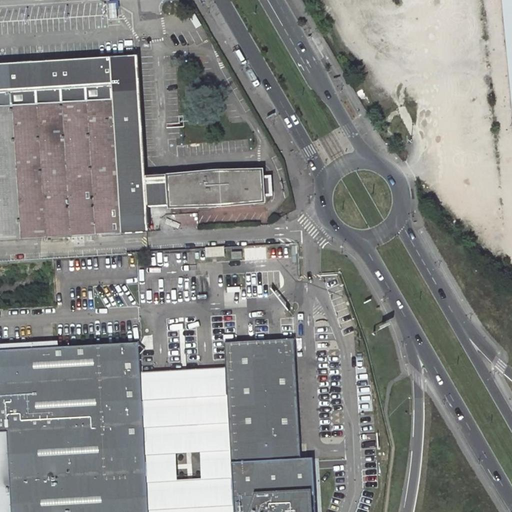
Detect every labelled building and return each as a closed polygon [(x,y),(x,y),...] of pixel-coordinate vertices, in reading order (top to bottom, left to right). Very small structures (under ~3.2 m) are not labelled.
[(511,0),(493,0),(511,169),(511,0)] [(0,241),(150,232),(149,207),(147,182),(138,58),(0,67),(0,241)] [(265,170),(218,171),(172,177),(172,180),(174,206),(174,207),(220,205),(267,201),(267,193),(274,192),(273,178),(265,178),(265,170)] [(147,182),(149,207),(174,206),(172,180),(169,180),(169,175),(149,177),(149,182),(147,182)] [(206,257),(225,256),(224,248),(206,249),(206,257)] [(316,511),(313,458),(301,459),(299,427),(294,340),(225,344),(227,368),(234,511),(316,511)] [(139,343),(0,350),(0,432),(8,431),(12,511),(148,511),(141,373),(140,354),(139,344),(139,343)] [(234,511),(227,368),(141,373),(148,511),(234,511)] [(0,432),(0,511),(12,511),(8,431),(0,432)]
